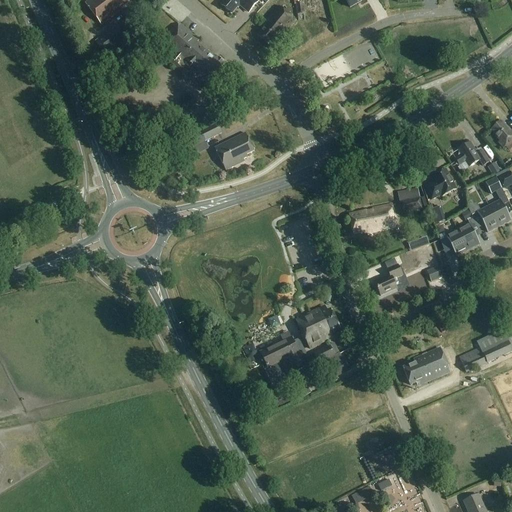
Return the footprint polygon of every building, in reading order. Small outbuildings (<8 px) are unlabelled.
[(127,2),(129,0),(92,0),(85,5),(101,26),(123,9),(122,9),(129,4),(127,2)] [(248,14),(250,11),(257,3),(253,0),(226,0),(221,7),(231,16),(239,6),(248,14)] [(302,0),(293,0),(294,5),(295,5),(297,16),(305,15),(302,0)] [(343,0),(349,10),(365,0),(343,0)] [(268,25),(257,38),(271,50),(277,43),(278,44),(296,23),(278,8),(265,23),(268,25)] [(105,57),(128,40),(117,26),(94,43),(105,57)] [(180,27),(164,44),(177,55),(169,64),(189,81),(195,73),(199,77),(208,84),(222,68),(224,66),(216,59),(214,61),(196,45),(198,43),(180,27)] [(113,81),(131,68),(126,61),(108,74),(113,81)] [(322,88),(348,79),(342,61),(316,70),(322,88)] [(186,139),(191,149),(222,134),(217,124),(186,139)] [(504,151),(511,144),(511,134),(503,124),(492,133),(500,141),(497,143),(504,151)] [(246,158),(254,154),(245,136),(214,151),(226,174),(245,164),(243,162),(247,160),(246,158)] [(459,167),(465,163),(468,169),(480,162),(483,168),(489,164),(482,152),(476,156),(470,145),(458,152),(461,156),(455,160),(459,167)] [(495,163),(487,168),(491,175),(493,174),(494,176),(500,173),(495,163)] [(459,170),(463,180),(469,178),(465,168),(459,170)] [(433,183),(424,188),(431,202),(441,197),(442,198),(457,190),(446,170),(431,178),(433,183)] [(511,173),(511,172),(499,179),(504,189),(511,185),(511,173)] [(500,186),(496,179),(488,183),(486,185),(491,195),(501,189),(500,186)] [(399,203),(402,213),(418,209),(415,198),(399,203)] [(471,202),(468,203),(469,211),(472,217),(477,215),(473,206),(471,202)] [(489,209),(499,229),(511,223),(501,203),(489,209)] [(368,237),(396,231),(390,207),(349,216),(353,236),(367,233),(368,237)] [(499,229),(489,209),(477,215),(481,223),(487,235),(499,229)] [(461,215),(465,222),(467,221),(473,218),(472,217),(469,211),(461,215)] [(443,214),(435,217),(437,224),(445,222),(443,214)] [(477,215),(472,217),(473,218),(476,226),(481,223),(477,215)] [(473,218),(467,221),(469,226),(472,231),(477,228),(476,226),(473,218)] [(469,226),(458,232),(468,252),(480,246),(472,231),(469,226)] [(468,252),(458,232),(446,238),(456,258),(468,252)] [(427,272),(431,283),(445,278),(441,266),(427,272)] [(393,282),(404,277),(400,267),(388,272),(390,277),(375,284),(381,298),(397,291),(393,282)] [(478,297),(455,309),(455,311),(457,314),(460,313),(467,310),(483,301),(480,296),(478,297)] [(320,330),(327,342),(333,339),(331,335),(340,330),(331,311),(326,314),(323,309),(310,315),(316,327),(317,329),(318,331),(320,330)] [(310,350),(327,342),(320,330),(318,331),(317,329),(316,327),(310,315),(296,322),(310,350)] [(480,348),(459,359),(466,375),(511,353),(511,330),(510,327),(477,342),(478,345),(480,348)] [(303,367),(299,358),(306,355),(299,339),(292,342),(291,339),(290,340),(288,335),(281,338),(283,342),(260,353),(268,370),(264,371),(274,391),(301,378),(297,369),(303,367)] [(334,358),(329,347),(314,355),(319,365),(317,367),(326,383),(347,372),(339,355),(334,358)] [(417,388),(449,374),(439,350),(413,361),(415,365),(402,370),(410,387),(416,385),(417,388)] [(296,394),(299,400),(310,394),(307,388),(296,394)] [(389,480),(378,486),(378,487),(381,492),(392,487),(389,481),(389,480)] [(351,497),(356,505),(374,496),(369,487),(351,497)] [(481,498),(486,511),(492,511),(496,511),(489,495),(481,498)] [(484,511),(477,497),(463,504),(466,511),(484,511)] [(399,507),(400,511),(422,511),(421,503),(399,507)]
